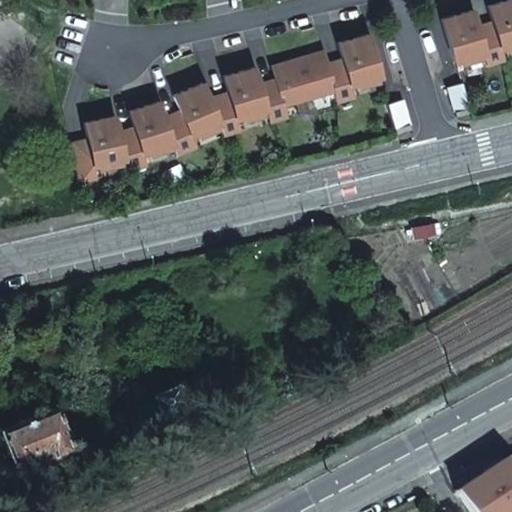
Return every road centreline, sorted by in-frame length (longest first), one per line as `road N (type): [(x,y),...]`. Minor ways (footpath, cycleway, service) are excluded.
road 1 (residential): [(437,159),(0,260)]
road 2 (residential): [(115,56),(157,38),(338,0)]
road 3 (residential): [(437,159),(396,0)]
road 4 (secondary): [(410,450),(296,511)]
